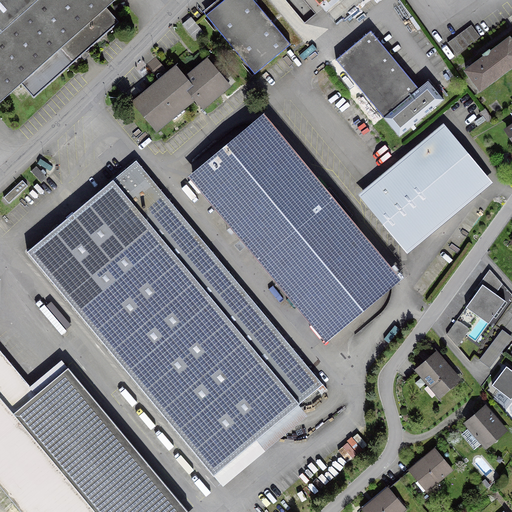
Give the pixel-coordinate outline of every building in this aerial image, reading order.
[(105,9),(114,0),(0,0),(0,102),(20,84),(33,98),(118,23),(105,9)] [(254,75),(290,45),(251,0),(224,0),(205,16),(254,75)] [(194,40),(203,33),(190,18),(181,25),(194,40)] [(446,43),(455,55),(479,37),(470,25),(446,43)] [(427,82),(418,89),(370,31),(335,60),(398,137),(443,100),(427,82)] [(511,43),(509,39),(490,53),(488,51),(482,56),(484,57),(465,72),(480,92),(481,91),(480,90),(511,66),(511,43)] [(184,82),(174,71),(136,103),(156,128),(195,95),(203,105),(225,86),(206,63),(184,82)] [(326,343),(402,280),(264,114),(187,177),(326,343)] [(449,133),(407,168),(442,210),(484,175),(449,133)] [(322,394),(328,389),(136,161),(27,252),(214,475),(317,389),(322,394)] [(40,183),(46,178),(35,167),(30,172),(40,183)] [(400,246),(442,210),(407,168),(364,203),(400,246)] [(7,203),(26,186),(22,181),(2,198),(7,203)] [(502,287),(490,273),(464,311),(487,327),(503,303),(494,297),(502,287)] [(58,327),(64,323),(46,302),(41,307),(58,327)] [(487,327),(464,311),(446,337),(458,350),(467,337),(477,344),(487,327)] [(511,340),(503,333),(492,348),(501,355),(511,340)] [(492,348),(481,362),(490,369),(501,355),(492,348)] [(30,386),(0,349),(0,485),(22,511),(188,511),(62,360),(30,386)] [(436,355),(417,371),(438,396),(457,379),(436,355)] [(511,401),(511,372),(506,368),(492,388),(511,402),(511,401)] [(504,430),(485,408),(466,424),(484,446),(504,430)] [(434,450),(409,471),(426,490),(450,470),(434,450)] [(364,511),(399,511),(403,509),(387,489),(362,510),(364,511)]
